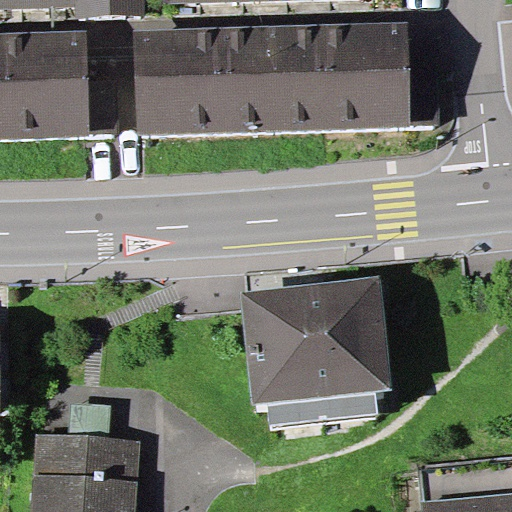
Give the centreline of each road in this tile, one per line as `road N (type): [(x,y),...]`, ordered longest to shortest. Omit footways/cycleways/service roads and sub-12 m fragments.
road 1 (primary): [(499,198),(0,234)]
road 2 (residential): [(499,198),(486,0)]
